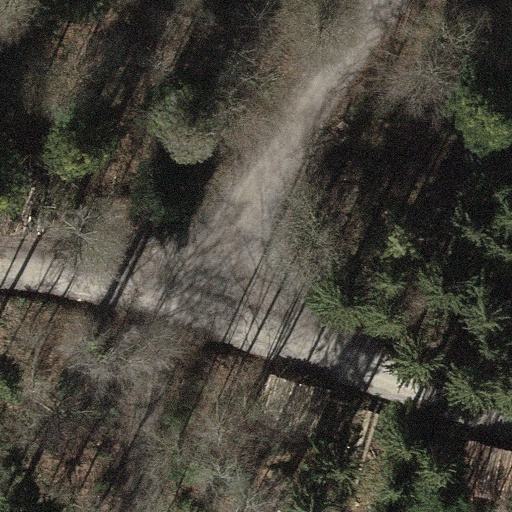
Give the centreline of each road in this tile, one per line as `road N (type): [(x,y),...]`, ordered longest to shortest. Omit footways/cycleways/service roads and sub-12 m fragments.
road 1 (track): [(384,0),(315,81),(172,285),(144,439),(157,511)]
road 2 (track): [(511,410),(172,285),(0,273)]
